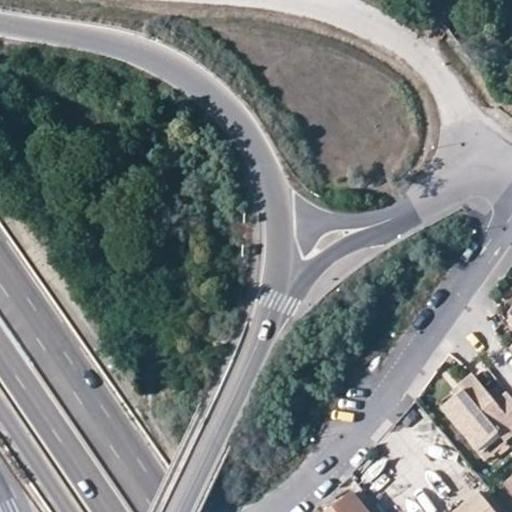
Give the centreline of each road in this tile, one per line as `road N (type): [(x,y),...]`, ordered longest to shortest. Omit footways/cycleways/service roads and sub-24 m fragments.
road 1 (residential): [(263,511),(373,416),(511,218)]
road 2 (primary): [(281,224),(247,134),(220,98),(173,62),(121,43),(0,22)]
road 3 (trunk): [(164,511),(0,269)]
road 4 (residential): [(473,179),(458,102),(439,67),(413,42),(312,0)]
road 5 (primary): [(178,511),(280,283)]
road 6 (trunk): [(0,351),(109,511)]
road 7 (primary): [(0,403),(74,511)]
